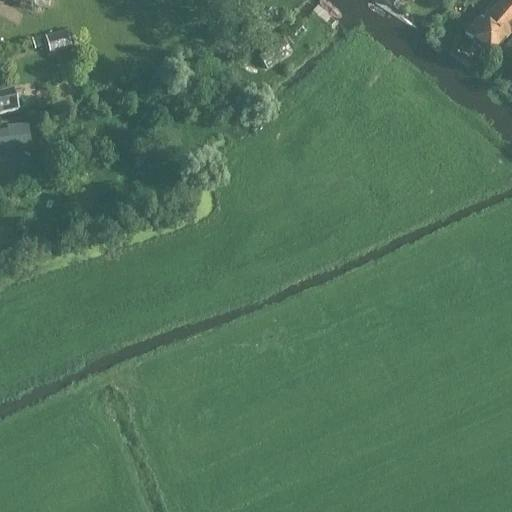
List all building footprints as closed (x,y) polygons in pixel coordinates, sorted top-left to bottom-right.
[(35,10),(37,0),(14,0),(13,5),(35,10)] [(383,0),(394,10),(403,0),(383,0)] [(511,4),(507,0),(504,0),(484,23),(482,21),(466,38),(491,60),(511,35),(511,4)] [(46,40),(33,43),(35,52),(48,48),(51,57),(72,51),(68,35),(46,41),(46,40)] [(0,119),(18,115),(18,114),(13,95),(0,97),(0,119)] [(5,135),(0,135),(0,154),(30,150),(27,128),(5,131),(5,135)]
